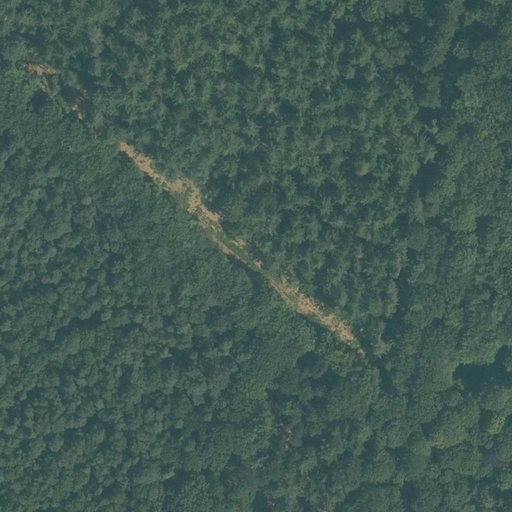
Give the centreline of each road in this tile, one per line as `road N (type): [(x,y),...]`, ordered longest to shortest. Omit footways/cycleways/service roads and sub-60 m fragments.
road 1 (track): [(37,112),(295,335),(402,414),(511,464)]
road 2 (unknown): [(0,55),(196,215),(405,402)]
road 3 (primary): [(378,511),(506,0)]
road 4 (unclassified): [(414,511),(511,108)]
road 5 (track): [(193,511),(295,335)]
